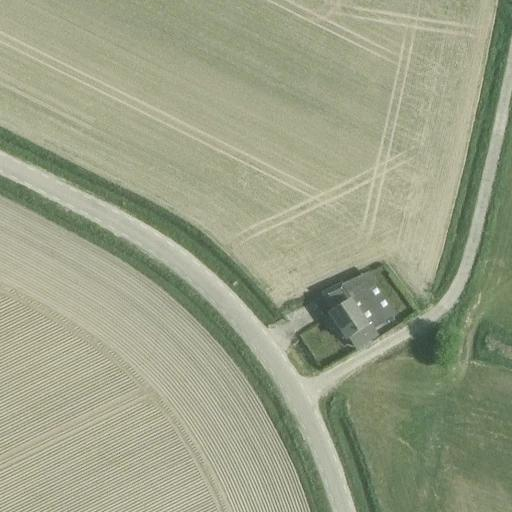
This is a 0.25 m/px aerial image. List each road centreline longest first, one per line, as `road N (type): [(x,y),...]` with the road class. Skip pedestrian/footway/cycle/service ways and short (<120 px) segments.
road 1 (unclassified): [(298,396),(422,324),(452,295),(471,250),(511,59)]
road 2 (tertiary): [(298,396),(241,315),(189,265),(101,201),(0,156)]
road 3 (tertiary): [(343,511),(298,396)]
